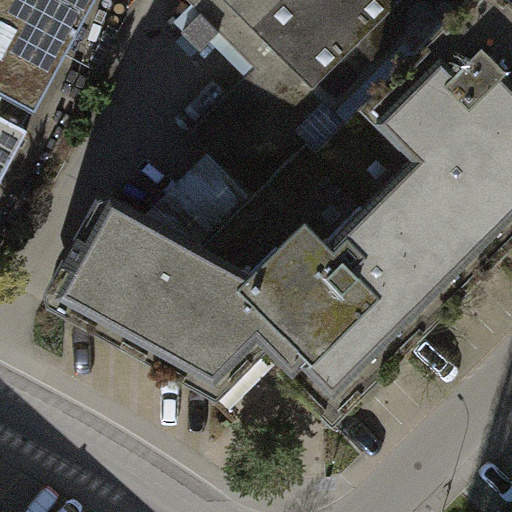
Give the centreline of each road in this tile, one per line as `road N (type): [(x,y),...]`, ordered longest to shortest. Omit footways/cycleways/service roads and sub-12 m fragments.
road 1 (unclassified): [(0,406),(139,480),(181,511)]
road 2 (residential): [(382,511),(511,380)]
